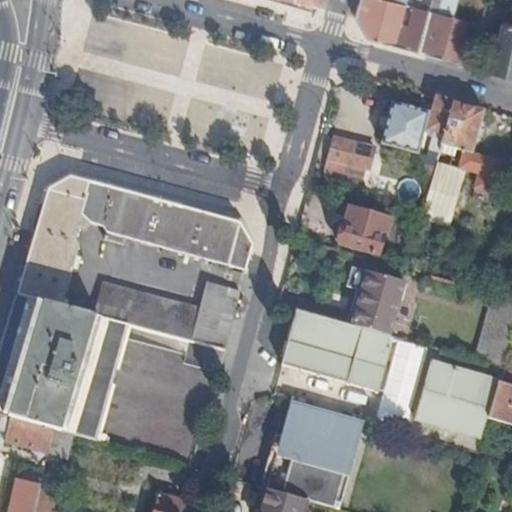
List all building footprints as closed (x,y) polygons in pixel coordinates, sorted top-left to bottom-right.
[(276,0),(317,11),(320,0),(276,0)] [(359,0),(355,18),(356,18),(356,23),(366,40),(444,60),(454,18),(458,0),(359,0)] [(454,18),(444,60),(459,64),(470,22),(454,18)] [(511,25),(502,24),(491,76),(511,81),(511,25)] [(456,108),(438,104),(429,135),(436,137),(431,156),(441,158),(441,157),(443,150),(456,108)] [(486,117),(456,108),(443,150),(456,154),(473,158),(486,117)] [(419,160),(430,119),(393,110),(382,150),(419,160)] [(376,154),(335,143),(329,165),(370,176),(376,154)] [(443,150),(441,157),(454,160),(456,154),(443,150)] [(423,218),(422,224),(451,232),(468,176),(438,167),(423,218)] [(21,291),(18,301),(128,330),(224,355),(240,297),(206,288),(199,314),(102,290),(97,310),(81,306),(81,309),(64,305),(72,277),(77,278),(80,263),(76,263),(79,253),(76,247),(79,235),(91,229),(103,232),(107,238),(106,246),(125,251),(126,248),(131,250),(132,245),(164,253),(162,258),(177,262),(178,257),(245,275),(253,248),(241,228),(70,182),(48,194),(30,258),(21,291)] [(392,218),(350,207),(345,231),(340,232),(337,244),(340,247),(340,250),(379,260),(383,242),(385,243),(392,218)] [(366,280),(367,277),(355,274),(350,292),(363,295),(367,280),(366,280)] [(354,331),(390,341),(404,290),(405,291),(406,288),(367,277),(366,280),(367,280),(363,295),(354,331)] [(18,301),(0,363),(0,418),(54,434),(96,446),(128,330),(18,301)] [(475,366),(501,373),(511,335),(511,305),(494,301),(475,366)] [(378,397),(393,343),(390,341),(354,331),(297,315),(283,371),(378,397)] [(422,428),(481,444),(484,433),(487,423),(500,376),(501,373),(475,366),(441,356),(438,370),(432,368),(415,426),(422,428)] [(503,428),(511,430),(511,379),(500,376),(487,423),(503,428)] [(287,452),(348,470),(350,461),(355,462),(365,426),(292,405),(282,440),(282,441),(290,444),(287,452)] [(0,436),(7,437),(6,447),(43,457),(36,487),(17,484),(10,511),(36,511),(54,434),(0,418),(0,436)] [(500,438),(503,428),(487,423),(484,433),(500,438)] [(422,428),(418,439),(478,455),(481,444),(422,428)] [(276,439),(273,449),(287,452),(290,444),(282,441),(282,440),(276,439)] [(478,455),(418,439),(418,441),(477,458),(478,455)] [(287,452),(273,449),(264,483),(269,485),(277,460),(285,462),(287,452)] [(267,494),(307,505),(331,511),(340,511),(349,480),(345,479),(348,470),(287,452),(285,462),(277,460),(269,485),(267,494)] [(261,511),(267,494),(260,491),(254,511),(261,511)] [(304,511),(307,505),(267,494),(261,511),(304,511)] [(182,511),(184,505),(159,499),(155,511),(182,511)]
